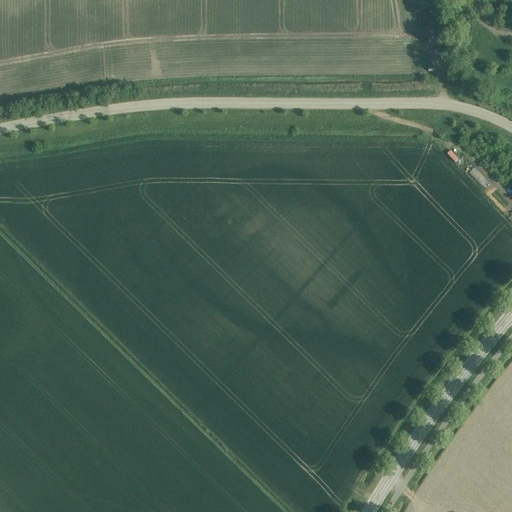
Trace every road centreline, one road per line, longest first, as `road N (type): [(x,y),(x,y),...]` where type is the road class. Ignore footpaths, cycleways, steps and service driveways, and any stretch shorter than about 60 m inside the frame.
road 1 (tertiary): [(511,128),(439,104),(178,104),(0,129)]
road 2 (tertiary): [(368,511),(511,316)]
